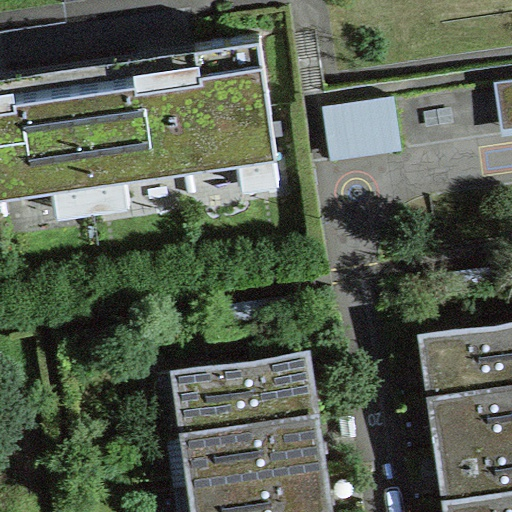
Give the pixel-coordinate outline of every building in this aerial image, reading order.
[(277,150),(259,31),(195,40),(199,71),(137,80),(136,73),(72,82),(13,91),(14,97),(0,99),(0,189),(54,182),(57,207),(127,197),(123,172),(239,155),(242,180),(276,175),(273,150),(277,150)] [(511,74),(496,77),(504,131),(511,130),(511,74)] [(324,100),(331,155),(403,145),(395,90),(324,100)] [(511,317),(424,330),(428,357),(433,394),(511,382),(511,317)] [(186,430),(315,411),(309,374),(305,347),(177,366),(186,430)] [(441,445),(511,435),(511,382),(433,394),(436,415),(441,445)] [(315,411),(186,430),(193,481),(322,463),(317,428),(315,411)] [(448,497),(511,487),(511,435),(441,445),(443,461),(448,497)] [(322,463),(193,481),(197,511),(329,511),(324,478),(322,463)] [(511,511),(511,487),(448,497),(450,511),(511,511)]
